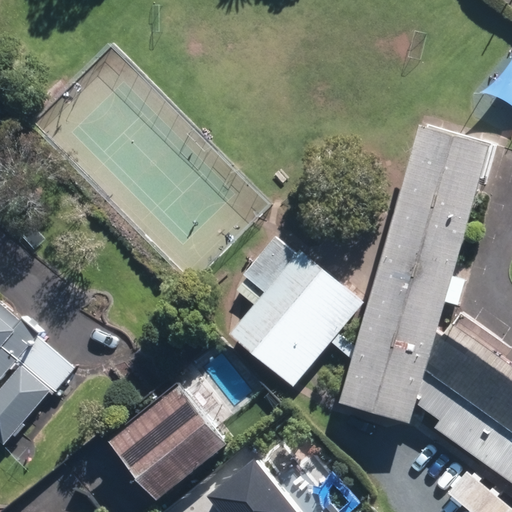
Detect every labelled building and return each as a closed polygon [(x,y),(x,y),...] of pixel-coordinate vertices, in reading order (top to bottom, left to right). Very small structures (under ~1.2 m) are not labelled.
[(511,359),(457,319),(448,335),(444,333),(506,139),(502,137),(437,118),(352,399),(422,420),(424,412),(511,476),(511,359)] [(368,300),(306,249),(239,331),(301,382),(368,300)] [(0,291),(0,433),(11,443),(82,366),(0,291)] [(188,377),(118,433),(169,496),(239,440),(188,377)] [(314,511),(267,453),(219,491),(231,505),(221,511),(314,511)]
